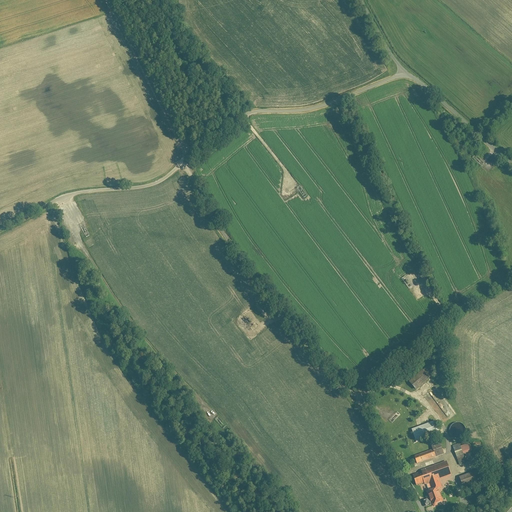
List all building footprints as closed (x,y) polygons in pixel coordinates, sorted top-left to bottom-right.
[(409,383),(416,391),(429,380),(422,372),(409,383)] [(396,411),(394,414),(392,412),(386,417),(391,422),(399,415),(396,411)] [(412,430),(416,442),(439,434),(434,422),(412,430)] [(448,430),(449,434),(451,438),(454,439),(459,440),(463,437),(466,433),(465,428),(462,424),(459,423),(453,424),(450,427),(448,430)] [(435,458),(443,455),(439,443),(431,445),(435,458)] [(467,464),(464,456),(471,453),(468,444),(461,447),(460,443),(451,446),(459,467),(467,464)] [(414,456),(417,464),(434,458),(432,451),(414,456)] [(416,488),(426,485),(428,491),(426,492),(432,508),(444,503),(440,491),(436,481),(451,476),(446,462),(411,474),(416,488)] [(481,472),(459,478),(463,491),(485,485),(481,472)]
